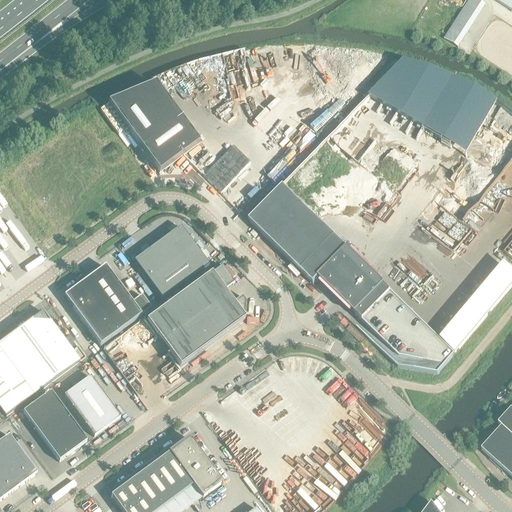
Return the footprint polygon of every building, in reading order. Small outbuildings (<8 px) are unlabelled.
[(458,49),(485,6),(475,0),(469,0),(444,40),(458,49)] [(511,0),(494,0),(511,11),(511,0)] [(403,63),(369,99),(423,131),(452,81),(430,72),(403,63)] [(452,81),(423,131),(466,157),(498,104),(452,81)] [(155,85),(107,105),(159,174),(199,144),(155,85)] [(233,146),(203,177),(220,194),(250,163),(233,146)] [(318,280),(321,283),(320,283),(351,313),(351,312),(355,316),(355,315),(361,322),(356,327),(398,368),(437,376),(454,356),(417,319),(390,293),(383,286),(384,286),(381,283),(381,282),(351,253),(350,253),(347,250),(283,187),(249,222),(313,285),(318,280)] [(180,228),(133,262),(162,301),(209,267),(180,228)] [(62,236),(43,250),(47,255),(66,241),(62,236)] [(131,304),(104,268),(80,286),(63,298),(72,309),(100,347),(152,309),(142,296),(131,304)] [(221,268),(146,323),(180,369),(239,325),(244,321),(245,303),(242,298),(231,305),(222,293),(234,285),(221,268)] [(0,344),(0,409),(5,417),(33,397),(79,363),(43,313),(0,344)] [(94,438),(120,419),(90,378),(64,397),(94,438)] [(59,463),(86,443),(50,394),(22,414),(59,463)] [(511,408),(498,425),(501,428),(511,437),(511,408)] [(511,437),(501,428),(481,450),(511,478),(511,437)] [(0,501),(2,500),(11,494),(19,488),(28,481),(36,475),(22,456),(8,437),(0,442),(0,501)] [(120,511),(159,511),(192,488),(202,501),(203,500),(201,498),(220,484),(221,486),(222,486),(188,440),(187,440),(188,441),(169,455),(169,454),(168,455),(110,498),(120,511)]
